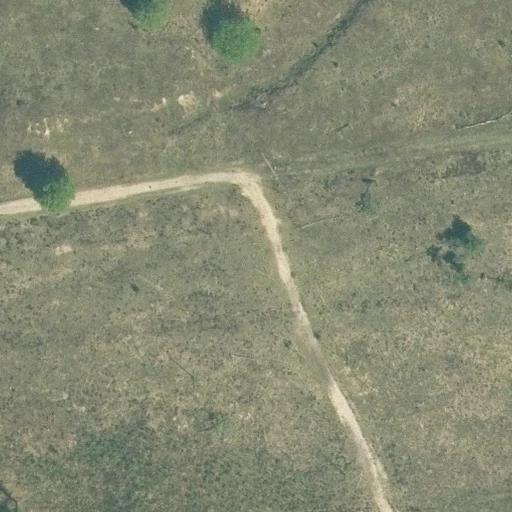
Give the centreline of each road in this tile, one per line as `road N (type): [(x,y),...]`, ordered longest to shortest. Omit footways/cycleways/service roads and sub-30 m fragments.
road 1 (track): [(511,134),(0,212)]
road 2 (track): [(247,170),(386,511)]
